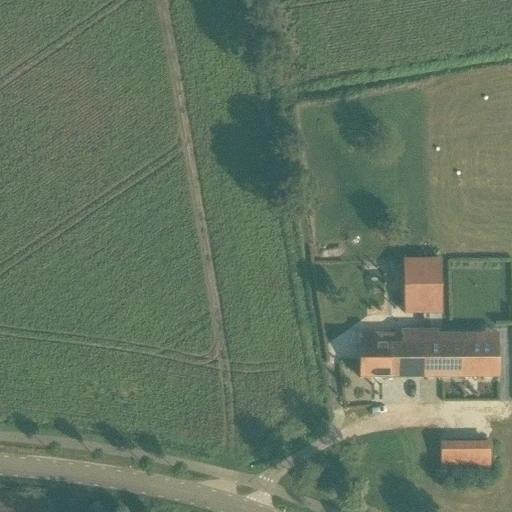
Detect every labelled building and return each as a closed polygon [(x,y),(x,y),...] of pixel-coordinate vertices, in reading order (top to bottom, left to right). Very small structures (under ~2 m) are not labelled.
[(386,106),(386,137),(414,136),(413,106),(386,106)] [(401,262),(401,316),(437,316),(438,262),(401,262)] [(360,379),(424,379),(424,345),(402,346),(402,335),(401,335),(401,336),(376,336),(376,346),(359,346),(360,379)] [(424,345),(424,379),(499,379),(499,345),(481,345),(481,335),(437,336),(437,345),(424,345)] [(489,441),(441,440),(441,462),(489,463),(489,441)]
